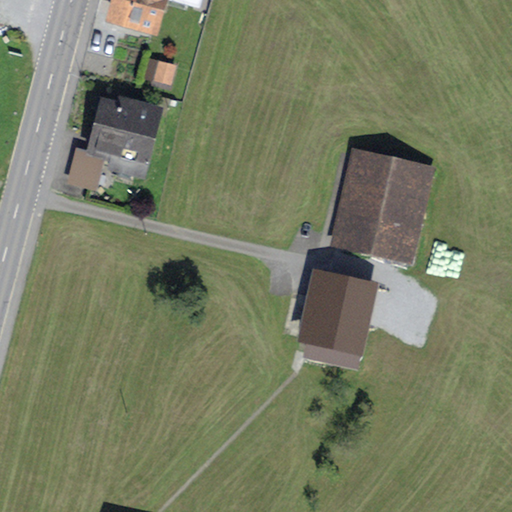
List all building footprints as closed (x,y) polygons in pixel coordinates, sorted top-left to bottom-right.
[(116,0),(113,17),(156,27),(161,0),(116,0)] [(149,59),(144,77),(167,84),(172,66),(149,59)] [(77,154),(140,170),(157,101),(93,86),(77,154)] [(346,150),(328,241),(412,258),(430,167),(346,150)] [(312,276),(296,361),(353,372),(369,287),(312,276)] [(397,324),(404,326),(412,324),(416,318),(415,311),(411,306),(404,304),(398,306),(395,310),(394,317),(397,324)]
